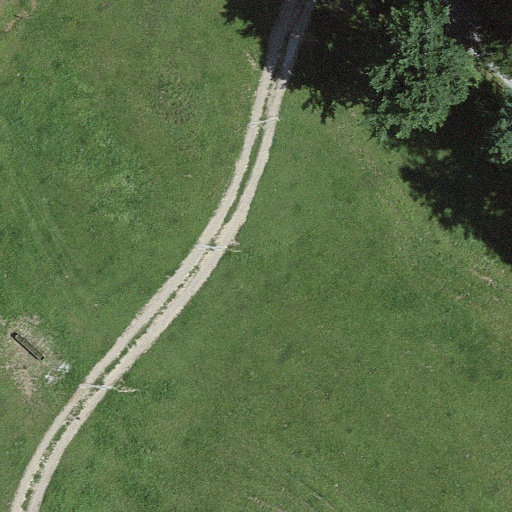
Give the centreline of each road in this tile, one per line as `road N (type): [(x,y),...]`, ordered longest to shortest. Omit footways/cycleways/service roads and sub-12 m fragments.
road 1 (track): [(306,0),(284,45),(253,176),(192,282),(55,447),(23,511)]
road 2 (track): [(382,0),(511,62)]
